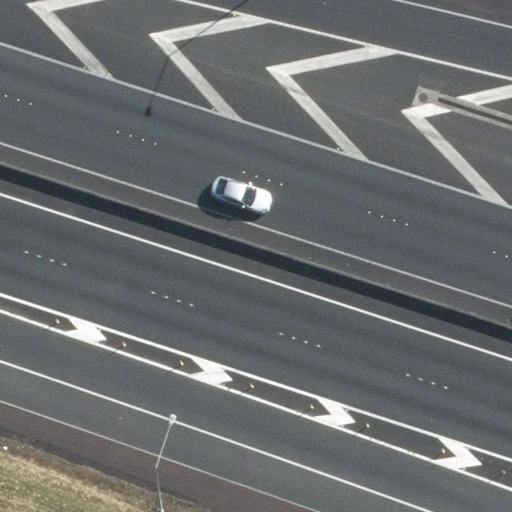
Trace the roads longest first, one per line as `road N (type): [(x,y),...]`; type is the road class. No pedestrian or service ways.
road 1 (motorway): [(0,85),(511,253)]
road 2 (motorway): [(511,408),(0,243)]
road 3 (motorway): [(478,511),(0,342)]
road 4 (motorway): [(279,0),(511,53)]
